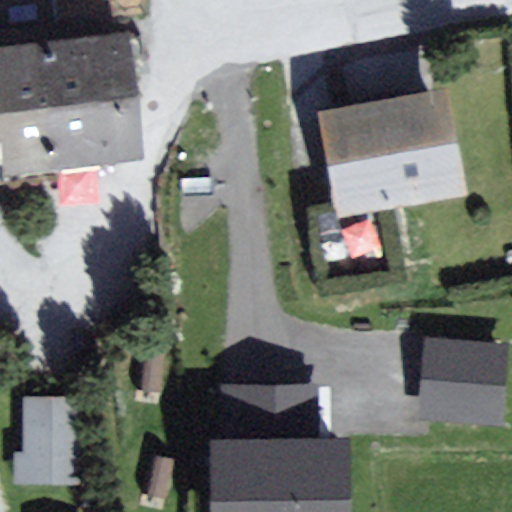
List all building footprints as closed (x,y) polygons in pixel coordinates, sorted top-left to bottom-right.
[(132,66),(128,35),(0,50),(0,111),(7,168),(142,152),(134,84),(132,66)] [(466,189),(449,93),(371,107),(327,115),(344,211),(466,189)] [(500,351),(431,344),(424,411),(492,419),(500,351)] [(20,473),(80,475),(82,390),(22,388),(20,473)] [(346,511),(345,442),(314,442),(314,390),(227,391),(228,443),(214,443),(214,511),(346,511)]
